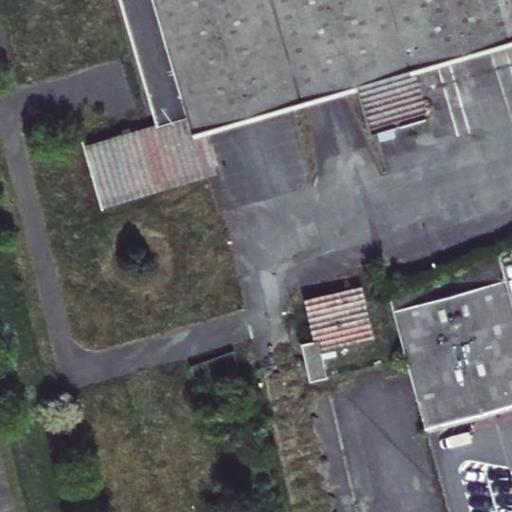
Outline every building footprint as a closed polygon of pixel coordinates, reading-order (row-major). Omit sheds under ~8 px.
[(120,0),(157,127),(84,148),(100,203),(207,171),(196,134),(191,118),(236,105),(238,111),(253,107),(251,101),(346,73),(351,89),(357,87),(371,136),(427,120),(412,70),(408,55),(511,25),(511,12),(508,0),(120,0)] [(511,40),(511,25),(408,55),(412,70),(511,40)] [(238,111),(236,105),(191,118),(196,134),(206,131),(351,89),(346,73),(251,101),(253,107),(238,111)] [(206,131),(196,134),(207,171),(217,169),(206,131)] [(425,429),(471,417),(511,405),(511,296),(500,252),(389,293),(425,429)] [(311,381),(328,377),(321,350),(369,338),(358,290),(310,302),(319,340),(302,343),(311,381)]
